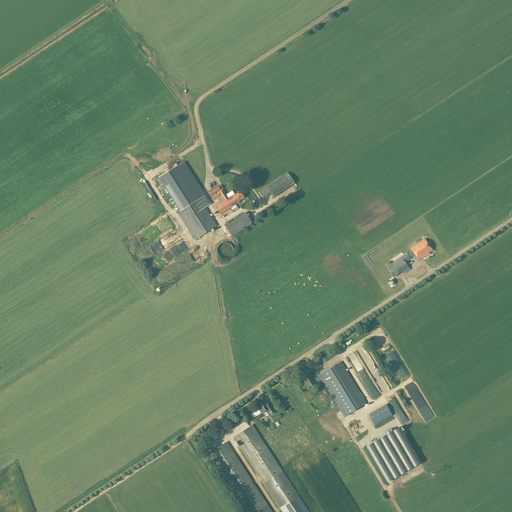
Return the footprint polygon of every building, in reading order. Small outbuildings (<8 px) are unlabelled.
[(178,213),(196,240),(218,226),(205,205),(209,202),(187,165),(166,180),(184,209),(178,213)] [(289,174),(258,191),(262,199),(272,194),(273,196),(294,184),(289,174)] [(228,198),(228,197),(222,189),(221,190),(219,187),(209,193),(214,201),(221,196),(223,200),(215,205),(221,215),(236,204),(234,202),(235,202),(234,200),(232,196),(228,198)] [(234,202),(236,204),(239,202),(239,201),(244,198),(241,192),(235,195),(235,194),(232,196),(234,200),(235,202),(234,202)] [(252,224),(245,213),(225,226),(232,237),(252,224)] [(411,249),(419,260),(424,257),(429,253),(432,251),(425,240),(411,249)] [(217,248),(217,251),(217,253),(218,255),(220,257),(222,258),(225,259),(227,259),(229,258),(231,256),(232,254),(233,252),(233,249),(232,247),(231,245),(229,244),(226,243),(224,243),(222,243),(220,245),(218,246),(217,248)] [(411,259),(407,253),(391,264),(390,261),(385,265),(394,278),(402,272),(404,274),(410,270),(405,262),(411,259)] [(171,272),(181,267),(179,265),(188,260),(186,256),(168,267),(171,272)] [(405,277),(409,282),(417,278),(413,272),(405,277)] [(328,354),(320,358),(323,363),(330,359),(328,354)] [(320,376),(313,380),(309,372),(301,377),(308,388),(316,383),(321,380),(335,402),(333,402),(336,406),(337,406),(344,418),(367,404),(341,362),(319,375),(320,376)] [(276,412),(270,403),(266,405),(264,401),(258,406),(260,410),(262,414),(267,411),(270,416),(276,412)] [(373,425),(392,417),(386,405),(367,413),(373,425)] [(309,511),(283,472),(252,425),(234,437),(264,484),(282,511),(309,511)] [(400,427),(366,447),(387,482),(421,462),(400,427)] [(272,511),(268,506),(227,442),(208,454),(245,511),(272,511)]
